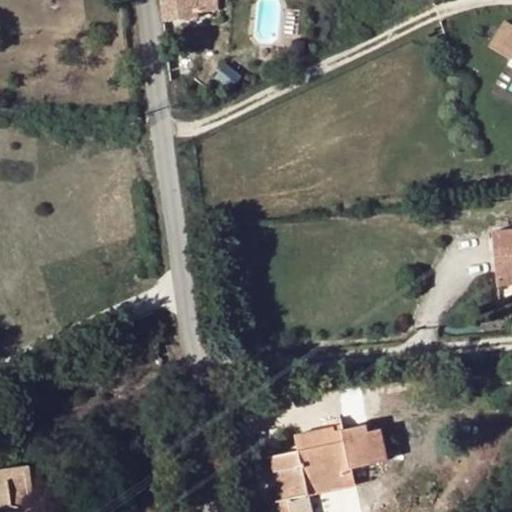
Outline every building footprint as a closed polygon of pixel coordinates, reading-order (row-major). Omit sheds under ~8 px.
[(161,0),(164,22),(201,17),(200,12),(198,0),(161,0)] [(198,0),(200,12),(221,10),(219,0),(198,0)] [(511,56),(511,26),(503,22),(489,46),(510,59),(511,56)] [(511,229),(493,231),(497,273),(511,271),(511,229)] [(511,280),(511,271),(497,273),(498,282),(511,280)] [(119,337),(131,333),(127,322),(114,327),(119,337)] [(314,511),(311,494),(308,484),(347,475),(345,468),(353,466),(389,457),(382,428),(371,430),(370,424),(345,428),(344,424),(297,434),(301,450),(270,456),(280,500),(289,499),(291,511),(314,511)] [(0,511),(15,511),(34,510),(27,463),(0,467),(0,511)] [(345,468),(347,475),(349,486),(357,485),(353,466),(345,468)] [(349,486),(347,475),(308,484),(311,494),(349,486)] [(291,511),(289,499),(280,500),(266,504),(267,511),(291,511)]
